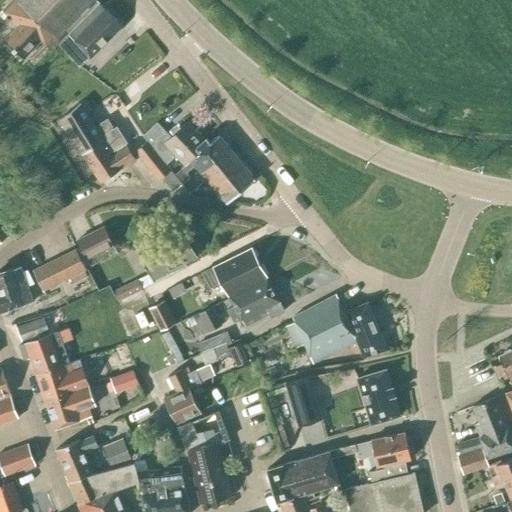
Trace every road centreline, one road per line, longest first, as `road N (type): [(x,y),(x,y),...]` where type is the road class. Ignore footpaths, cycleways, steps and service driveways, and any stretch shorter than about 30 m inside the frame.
road 1 (residential): [(0,259),(51,219),(98,196),(150,196),(254,217),(298,207)]
road 2 (primary): [(471,185),(346,139),(267,90),(203,36)]
road 3 (tertiary): [(449,511),(425,383),(429,299)]
road 4 (residential): [(298,207),(179,56)]
road 5 (residential): [(72,511),(0,338)]
road 6 (residential): [(429,299),(356,275),(298,207)]
road 7 (tertiary): [(429,299),(471,185)]
